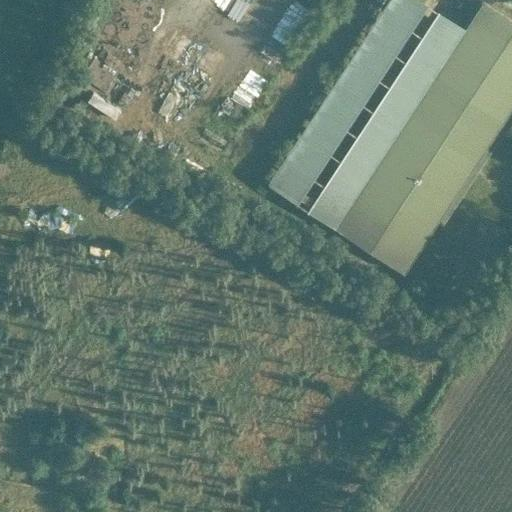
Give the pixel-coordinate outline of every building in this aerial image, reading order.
[(205,0),(223,11),(230,0),(205,0)] [(384,0),(281,158),(311,177),(426,0),(425,0),(384,0)] [(404,271),(437,221),(442,224),(474,176),(481,165),(492,149),(486,145),(511,105),(511,20),(481,1),(470,17),(334,225),(404,271)] [(300,5),(275,43),(294,55),(318,17),(300,5)] [(215,55),(202,75),(217,85),(230,66),(215,55)] [(254,70),(238,104),(258,113),(274,80),(254,70)] [(51,463),(52,447),(34,446),(33,463),(51,463)]
